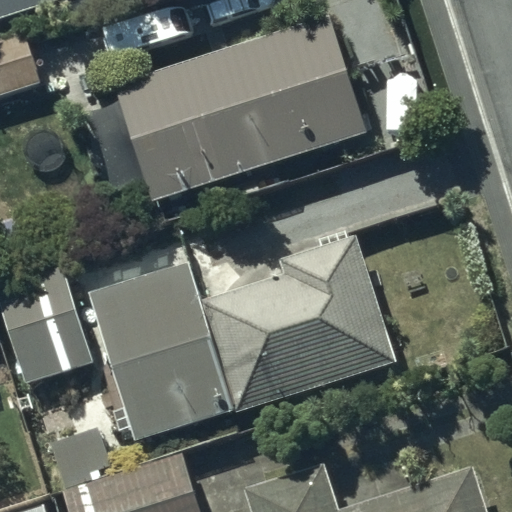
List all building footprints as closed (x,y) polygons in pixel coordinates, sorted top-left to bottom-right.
[(0,0),(0,22),(70,0),(0,0)] [(364,139),(326,24),(114,95),(152,210),(364,139)] [(0,45),(0,101),(40,90),(24,38),(0,45)] [(190,270),(90,300),(135,449),(397,371),(359,243),(281,266),(287,285),(202,310),(190,270)] [(95,370),(62,271),(0,291),(0,315),(25,393),(95,370)] [(48,448),(66,495),(99,485),(96,477),(111,471),(95,429),(48,448)] [(66,495),(62,497),(66,511),(195,511),(180,461),(99,485),(66,495)] [(333,511),(321,472),(244,496),(248,511),(481,511),(470,474),(349,511),(333,511)]
